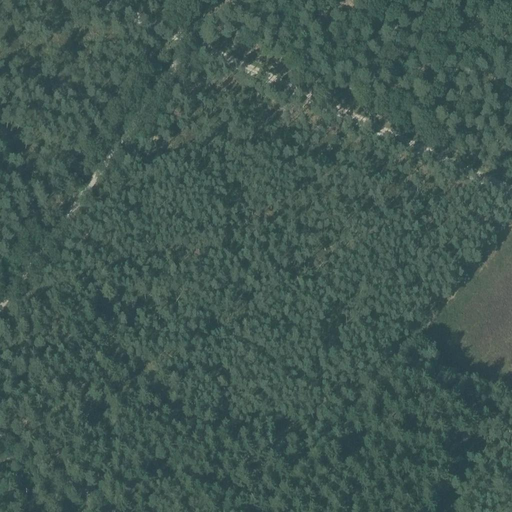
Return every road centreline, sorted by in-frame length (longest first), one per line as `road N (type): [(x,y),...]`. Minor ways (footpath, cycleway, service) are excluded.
road 1 (track): [(511,188),(188,38)]
road 2 (track): [(0,305),(188,38)]
road 3 (track): [(102,511),(0,440)]
